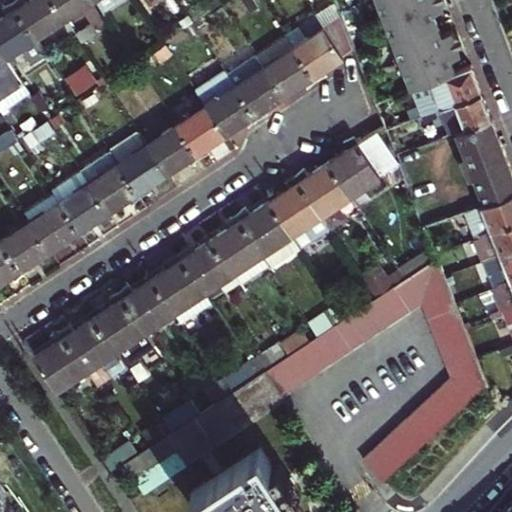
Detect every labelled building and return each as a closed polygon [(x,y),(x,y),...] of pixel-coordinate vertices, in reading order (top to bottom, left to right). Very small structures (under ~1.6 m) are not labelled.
[(39,36),(67,17),(55,0),(18,0),(16,2),(39,36)] [(55,0),(67,17),(92,0),(55,0)] [(97,0),(105,11),(121,0),(97,0)] [(378,0),(413,87),(458,70),(456,64),(452,56),(463,52),(454,29),(444,33),(443,30),(437,16),(436,12),(445,8),(441,0),(378,0)] [(449,0),(441,0),(445,8),(451,6),(449,0)] [(50,53),(39,36),(16,2),(10,4),(5,7),(9,14),(0,19),(0,42),(9,56),(11,54),(12,56),(26,47),(36,62),(50,53)] [(316,27),(337,13),(331,3),(309,17),(316,27)] [(234,14),(229,6),(211,18),(216,26),(234,14)] [(196,21),(191,13),(181,20),(186,27),(196,21)] [(316,27),(294,42),(317,77),(328,73),(323,66),(338,57),(356,45),(350,31),(337,13),(316,27)] [(203,33),(197,22),(188,28),(195,38),(203,33)] [(82,41),(96,32),(91,25),(78,34),(82,41)] [(460,27),(454,29),(463,52),(469,50),(460,27)] [(259,52),(286,92),(297,84),(305,79),(309,85),(317,77),(294,42),(288,31),(258,51),(259,52)] [(9,56),(0,42),(0,99),(27,83),(9,56)] [(172,50),(167,42),(157,49),(162,57),(172,50)] [(229,72),(259,117),(270,111),(266,105),(273,100),(286,92),(259,52),(229,72)] [(85,64),(66,77),(77,94),(96,81),(85,64)] [(424,113),(441,106),(484,89),(479,77),(474,64),(458,70),(413,87),(424,113)] [(251,124),(259,117),(229,72),(226,67),(198,86),(207,100),(228,131),(239,123),(247,118),(251,124)] [(131,82),(123,69),(108,79),(116,92),(131,82)] [(43,89),(35,94),(45,110),(53,104),(43,89)] [(484,89),(441,106),(451,132),(457,130),(494,116),(490,104),(484,89)] [(82,101),(87,108),(100,100),(95,92),(82,101)] [(228,131),(207,100),(177,120),(201,156),(213,150),(209,144),(217,138),(228,131)] [(62,112),(54,117),(58,124),(66,119),(62,112)] [(511,160),(503,139),(494,116),(457,130),(466,153),(463,154),(472,177),(475,176),(485,202),(511,191),(511,160)] [(177,120),(148,141),(167,171),(179,163),(187,158),(191,163),(201,156),(177,120)] [(54,129),(49,121),(37,129),(42,137),(54,129)] [(0,150),(21,137),(13,126),(0,134),(0,150)] [(329,159),(353,195),(357,202),(372,193),(365,183),(401,160),(379,127),(365,136),(359,140),(356,136),(344,140),(348,146),(339,153),(329,159)] [(113,148),(142,195),(154,189),(149,182),(155,179),(167,171),(148,141),(141,130),(113,148)] [(84,168),(110,209),(123,201),(129,197),(133,204),(142,195),(113,148),(83,168),(84,168)] [(306,167),(298,175),(332,228),(348,218),(339,204),(353,195),(329,159),(314,169),(310,172),(306,167)] [(110,209),(84,168),(54,188),(57,191),(85,234),(96,228),(92,222),(96,219),(110,209)] [(303,247),(332,228),(298,175),(286,179),(290,185),(284,190),(271,198),(303,247)] [(27,211),(32,218),(52,248),(66,239),(72,235),(77,241),(85,234),(57,191),(27,211)] [(478,234),(483,232),(511,221),(511,191),(485,202),(468,209),(478,234)] [(248,204),(238,212),(272,264),(273,267),(303,247),(271,198),(260,205),(252,210),(248,204)] [(222,230),(212,237),(234,270),(243,284),(272,264),(238,212),(227,217),(232,224),(222,230)] [(32,218),(3,238),(26,273),(38,267),(34,260),(42,255),(52,248),(32,218)] [(479,236),(488,259),(511,249),(511,221),(483,232),(484,234),(479,236)] [(26,273),(3,238),(0,233),(0,282),(4,280),(14,274),(18,279),(26,273)] [(189,243),(180,252),(205,289),(219,280),(234,270),(212,237),(200,245),(193,249),(189,243)] [(399,266),(406,276),(434,258),(438,255),(437,253),(433,244),(399,266)] [(494,283),(495,283),(511,276),(511,249),(488,259),(485,260),(494,283)] [(205,289),(180,252),(168,256),(172,263),(164,269),(154,276),(176,309),(185,322),(214,303),(205,289)] [(434,258),(432,267),(440,261),(438,255),(434,258)] [(396,283),(399,288),(432,267),(434,258),(406,276),(396,283)] [(456,302),(446,275),(440,261),(432,267),(424,301),(429,315),(457,305),(456,302)] [(396,283),(406,276),(399,266),(387,274),(379,262),(362,273),(377,296),(384,291),(396,283)] [(414,308),(424,301),(432,267),(399,288),(414,308)] [(243,284),(234,270),(219,280),(228,294),(243,284)] [(131,282),(121,289),(146,328),(176,309),(154,276),(142,284),(135,288),(131,282)] [(511,276),(495,283),(504,307),(511,304),(511,276)] [(384,291),(388,296),(399,288),(396,283),(384,291)] [(399,288),(388,296),(402,316),(414,308),(399,288)] [(105,308),(96,314),(117,347),(128,363),(157,344),(146,328),(121,289),(110,294),(115,302),(105,308)] [(384,291),(377,296),(371,300),(374,304),(388,296),(384,291)] [(388,296),(374,304),(389,324),(402,316),(388,296)] [(359,307),(363,312),(374,304),(371,300),(359,307)] [(335,323),(347,315),(338,301),(308,321),(317,335),(322,332),(335,323)] [(374,304),(363,312),(377,332),(389,324),(374,304)] [(429,315),(435,329),(462,318),(457,305),(429,315)] [(347,315),(350,320),(363,312),(359,307),(347,315)] [(363,312),(350,320),(366,340),(377,332),(363,312)] [(64,328),(89,366),(99,382),(113,372),(103,356),(117,347),(96,314),(84,322),(77,327),(73,320),(64,328)] [(335,323),(339,328),(350,320),(347,315),(335,323)] [(435,329),(440,344),(468,332),(466,328),(462,318),(435,329)] [(350,320),(339,328),(353,347),(366,340),(350,320)] [(307,323),(280,341),(289,354),(300,346),(311,339),(316,336),(307,323)] [(322,332),(326,336),(339,328),(335,323),(322,332)] [(37,353),(58,386),(89,366),(64,328),(52,333),(57,340),(48,346),(37,353)] [(326,336),(340,356),(353,347),(339,328),(326,336)] [(326,336),(322,332),(317,335),(316,336),(311,339),(314,344),(326,336)] [(440,344),(446,359),(474,348),(468,332),(440,344)] [(326,336),(314,344),(328,364),(340,356),(326,336)] [(311,339),(300,346),(303,351),(314,344),(311,339)] [(511,340),(500,346),(503,354),(511,349),(511,340)] [(251,360),(259,373),(263,371),(276,362),(289,354),(280,341),(251,360)] [(314,344),(303,351),(317,371),(328,364),(314,344)] [(300,346),(289,354),(292,358),(303,351),(300,346)] [(488,384),(477,355),(474,348),(446,359),(452,375),(488,384)] [(303,351),(292,358),(305,379),(317,371),(303,351)] [(289,354),(276,362),(279,367),(292,358),(289,354)] [(292,358),(279,367),(292,387),(305,379),(292,358)] [(250,359),(221,378),(231,392),(259,373),(251,360),(250,359)] [(276,362),(263,371),(265,376),(279,367),(276,362)] [(279,367),(265,376),(279,396),(292,387),(279,367)] [(259,373),(231,392),(217,401),(201,412),(172,431),(129,459),(132,463),(265,376),(263,371),(259,373)] [(488,384),(452,375),(442,385),(462,407),(488,384)] [(189,460),(210,446),(280,399),(279,396),(265,376),(132,463),(139,475),(181,448),(189,460)] [(217,401),(231,392),(221,378),(208,387),(217,401)] [(442,385),(432,394),(452,416),(462,407),(442,385)] [(432,394),(421,405),(441,427),(452,416),(432,394)] [(163,416),(172,431),(201,412),(192,398),(163,416)] [(441,427),(421,405),(409,415),(430,437),(441,427)] [(430,437),(409,415),(398,426),(419,447),(430,437)] [(419,447),(398,426),(387,436),(408,458),(419,447)] [(408,458),(387,436),(376,447),(396,468),(408,458)] [(114,468),(141,450),(132,438),(105,455),(114,468)] [(261,440),(223,466),(217,471),(194,486),(210,511),(300,511),(306,508),(261,440)] [(396,468),(376,447),(363,458),(384,479),(396,468)] [(139,475),(147,488),(189,460),(181,448),(139,475)] [(0,511),(19,511),(0,482),(0,511)] [(499,511),(511,511),(511,501),(503,509),(499,511)]
